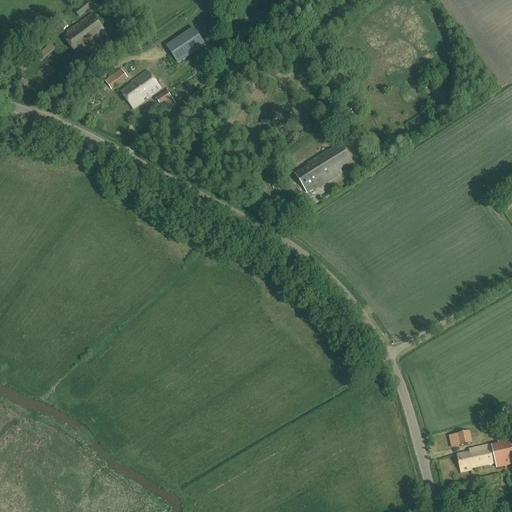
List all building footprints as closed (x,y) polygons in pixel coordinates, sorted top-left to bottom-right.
[(79,17),(95,5),(89,0),(88,0),(74,11),(79,17)] [(89,42),(90,44),(104,33),(91,16),(68,34),(69,35),(65,38),(76,52),(89,42)] [(64,31),(68,27),(64,22),(60,26),(64,31)] [(193,28),(167,47),(178,65),(205,46),(193,28)] [(106,81),(112,90),(127,78),(121,70),(106,81)] [(121,93),(133,109),(160,88),(147,71),(132,82),(133,83),(121,93)] [(167,91),(155,98),(165,111),(175,104),(173,100),(167,91)] [(96,125),(106,138),(113,132),(103,119),(96,125)] [(352,164),(349,160),(354,157),(347,146),(342,149),(339,144),(308,164),(309,166),(296,174),(307,193),(315,188),(316,189),(342,173),(340,170),(346,166),(347,168),(352,164)] [(469,432),(457,434),(460,446),(472,444),(469,432)] [(511,451),(509,437),(497,440),(498,443),(491,444),(469,449),(469,453),(457,455),(461,472),(471,470),(471,468),(495,462),(496,467),(511,463),(511,451)] [(478,486),(502,480),(500,474),(477,479),(478,486)]
